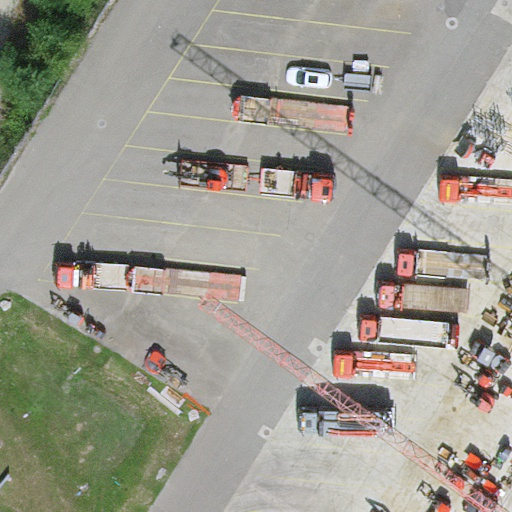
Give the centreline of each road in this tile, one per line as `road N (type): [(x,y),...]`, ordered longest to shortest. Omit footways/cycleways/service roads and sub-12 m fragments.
road 1 (unknown): [(140,511),(296,290),(450,43)]
road 2 (unknown): [(0,194),(122,0)]
